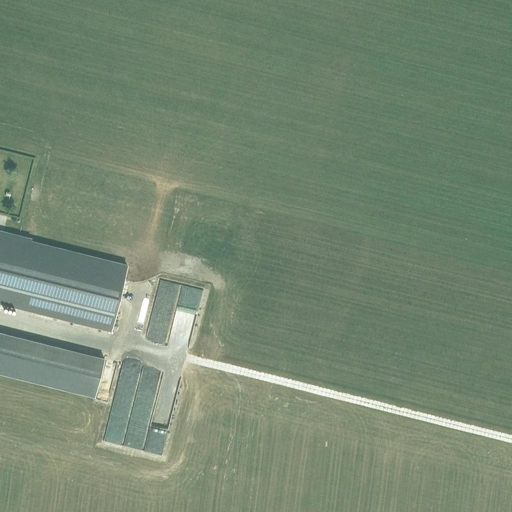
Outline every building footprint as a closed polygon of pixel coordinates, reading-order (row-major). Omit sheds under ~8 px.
[(30,239),(0,231),(0,301),(111,329),(127,266),(29,242),(30,239)] [(158,277),(157,286),(176,288),(177,279),(158,277)] [(191,329),(199,287),(192,286),(189,301),(176,299),(171,326),(191,329)] [(0,373),(94,396),(104,358),(0,332),(0,373)] [(118,366),(111,397),(115,398),(116,394),(129,397),(135,370),(118,366)] [(138,374),(132,398),(147,402),(153,377),(138,374)] [(167,413),(168,400),(151,399),(151,412),(167,413)] [(148,414),(142,449),(159,452),(166,417),(148,414)]
